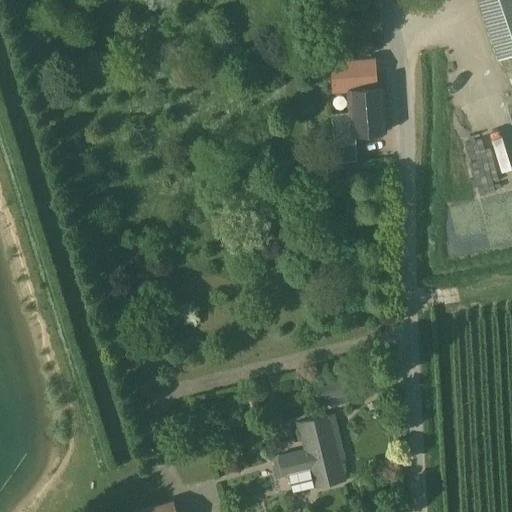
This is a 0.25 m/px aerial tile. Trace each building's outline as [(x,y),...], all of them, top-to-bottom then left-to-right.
[(511,0),(477,0),(497,58),(511,52),(511,0)] [(312,53),(310,42),(295,45),(297,55),(312,53)] [(375,58),(330,61),(332,91),(348,89),(350,112),(332,113),(336,162),(357,160),(356,146),(355,134),(386,131),(382,86),(378,87),(375,58)] [(511,65),(500,69),(507,92),(511,90),(511,65)] [(318,402),(329,399),(346,395),(353,393),(349,376),(313,385),(318,402)] [(348,403),(346,395),(329,399),(331,408),(348,403)] [(254,398),(244,401),(247,414),(257,411),(254,398)] [(305,449),(272,457),(278,481),(285,481),(283,475),(288,474),(292,492),(314,486),(314,487),(345,479),(338,451),(342,450),(333,414),(298,422),(305,449)] [(177,511),(174,499),(135,511),(177,511)]
